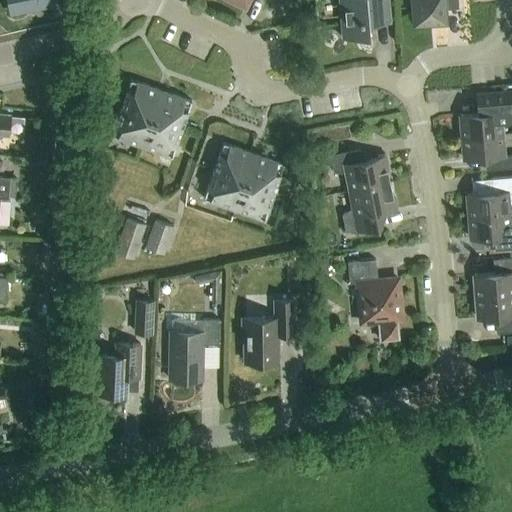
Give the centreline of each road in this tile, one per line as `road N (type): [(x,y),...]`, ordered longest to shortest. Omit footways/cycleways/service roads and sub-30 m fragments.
road 1 (tertiary): [(0,480),(450,389)]
road 2 (residential): [(404,88),(368,76),(257,92),(244,49),(170,9),(131,0)]
road 3 (residential): [(450,389),(430,173),(404,88)]
road 4 (residential): [(404,88),(437,58),(491,49),(507,30),(505,0)]
road 5 (residential): [(0,55),(101,31),(131,0)]
